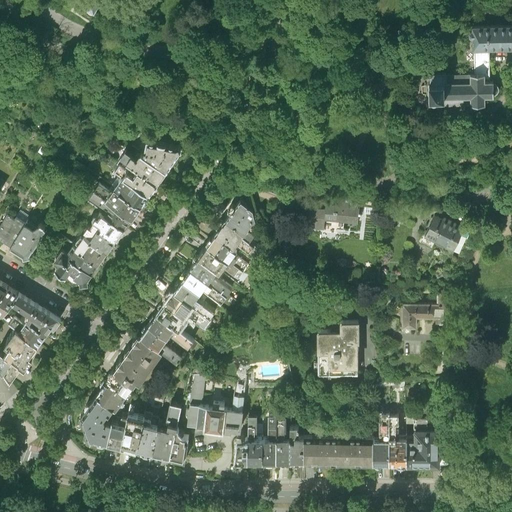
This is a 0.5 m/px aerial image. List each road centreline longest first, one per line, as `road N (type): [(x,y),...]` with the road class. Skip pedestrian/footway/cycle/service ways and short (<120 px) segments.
road 1 (primary): [(511,494),(200,492),(63,462)]
road 2 (residential): [(97,324),(254,105),(283,0)]
road 3 (unclassified): [(41,0),(70,23),(154,49),(183,48),(204,36),(228,0)]
